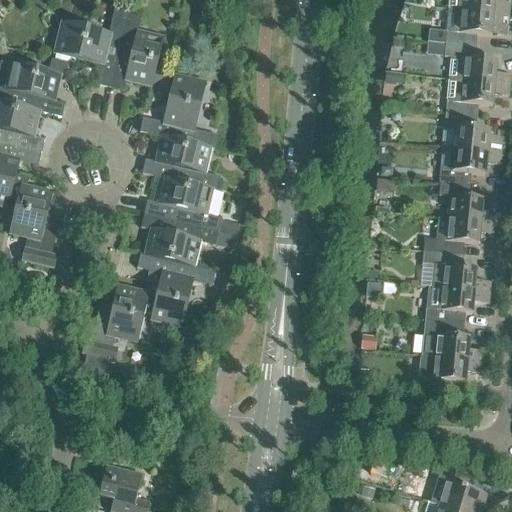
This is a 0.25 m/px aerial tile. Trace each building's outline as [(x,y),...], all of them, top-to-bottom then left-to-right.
[(449,0),(448,12),(507,18),(508,0),(449,0)] [(96,87),(109,90),(127,16),(113,12),(107,40),(61,29),(55,56),(101,67),(96,87)] [(506,29),(507,18),(448,12),(445,46),(475,49),(477,37),(488,39),(505,40),(506,29)] [(150,88),(147,100),(162,103),(167,80),(154,77),(162,42),(137,36),(141,19),(127,16),(109,90),(123,94),(126,82),(135,84),(135,86),(140,87),(140,86),(150,88)] [(404,42),(393,41),(392,48),(403,49),(404,42)] [(452,59),(450,82),(508,87),(509,76),(493,75),(494,64),(474,62),(475,49),(458,47),(445,46),(444,58),(452,59)] [(59,78),(70,81),(74,67),(50,61),(47,74),(12,66),(6,92),(0,90),(0,104),(39,114),(61,120),(64,106),(53,103),(55,93),(56,94),(57,89),(56,89),(59,78)] [(386,76),(385,83),(403,85),(403,77),(386,76)] [(142,120),(139,134),(162,140),(162,139),(209,150),(208,151),(214,152),(217,138),(189,131),(200,85),(173,79),(162,125),(142,120)] [(508,87),(450,82),(447,116),(476,119),(477,108),(490,109),(491,97),(507,98),(508,87)] [(0,145),(40,155),(44,142),(32,139),(35,129),(36,130),(37,125),(36,125),(39,114),(0,104),(0,145)] [(392,121),(394,122),(397,121),(399,118),(399,115),(397,113),(394,112),(391,113),(390,116),(390,119),(392,121)] [(447,116),(443,151),(501,157),(504,134),(475,131),(476,119),(447,116)] [(141,176),(164,181),(211,192),(210,192),(216,194),(219,179),(202,175),(208,151),(209,150),(162,139),(162,140),(159,150),(158,150),(157,155),(158,155),(156,164),(144,162),(141,176)] [(37,169),(40,155),(0,145),(0,208),(8,210),(10,199),(15,175),(18,164),(37,169)] [(443,151),(440,186),(469,188),(470,176),(484,177),(485,167),(500,168),(501,157),(443,151)] [(390,178),(391,169),(380,168),(379,177),(390,178)] [(29,179),(15,175),(10,199),(22,202),(14,237),(32,241),(29,252),(24,250),(20,264),(53,272),(57,258),(51,257),(62,211),(49,208),(52,196),(41,194),(41,193),(36,191),(36,192),(26,190),(29,179)] [(164,181),(161,191),(160,191),(159,196),(160,196),(158,206),(146,203),(143,217),(218,234),(221,221),(205,217),(210,192),(211,192),(164,181)] [(376,182),(375,192),(393,194),(394,184),(376,182)] [(218,184),(216,194),(223,195),(226,185),(218,184)] [(438,198),(449,199),(447,221),(494,226),(496,215),(480,214),(481,202),(468,201),(469,188),(440,186),(438,198)] [(218,234),(143,217),(140,230),(152,233),(149,242),(148,242),(147,247),(148,247),(145,258),(192,270),(192,269),(198,244),(215,248),(218,234)] [(494,226),(447,221),(436,220),(433,244),(424,243),(423,254),(450,256),(462,257),(463,245),(477,246),(478,235),(493,237),(494,226)] [(488,295),(489,284),(473,282),(475,271),(461,270),(462,257),(450,256),(423,254),(422,266),(430,267),(428,288),(488,295)] [(161,276),(159,288),(152,317),(151,317),(150,322),(176,329),(187,283),(211,288),(214,274),(192,269),(192,270),(145,258),(139,256),(136,270),(161,276)] [(367,273),(366,282),(378,283),(379,274),(367,273)] [(366,284),(365,299),(376,300),(377,284),(366,284)] [(159,288),(145,285),(142,296),(132,293),(133,292),(128,291),(127,292),(117,290),(114,301),(101,298),(90,344),(84,343),(81,357),(114,365),(117,351),(111,349),(114,339),(132,343),(139,314),(151,317),(152,317),(159,288)] [(485,318),(488,295),(440,290),(428,288),(425,288),(422,324),(450,327),(451,315),(485,318)] [(419,359),(481,364),(482,353),(467,352),(468,340),(449,339),(450,327),(422,324),(419,359)] [(362,336),(360,350),(373,352),(375,338),(362,336)] [(420,393),(449,395),(450,383),(464,384),(464,373),(480,375),(481,364),(419,359),(418,376),(421,380),(420,393)] [(106,383),(108,376),(83,370),(82,377),(106,383)] [(358,371),(357,383),(368,384),(368,372),(358,371)] [(109,511),(146,511),(149,505),(136,501),(142,477),(106,468),(98,499),(112,502),(109,511)] [(442,496),(438,508),(449,511),(480,511),(485,497),(461,490),(464,477),(441,470),(434,494),(442,496)] [(359,500),(371,503),(374,493),(362,489),(359,500)]
